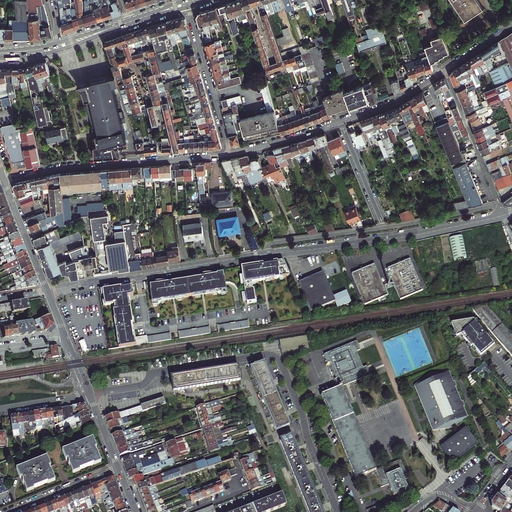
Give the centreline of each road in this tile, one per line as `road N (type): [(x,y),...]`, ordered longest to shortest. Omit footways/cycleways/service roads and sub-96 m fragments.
road 1 (residential): [(503,214),(47,289)]
road 2 (residential): [(89,395),(134,388),(160,371),(273,356),(337,511)]
road 3 (residential): [(3,180),(232,154)]
road 4 (residential): [(232,154),(386,105),(444,70)]
road 5 (residential): [(503,214),(444,70)]
road 6 (residential): [(232,154),(188,6)]
